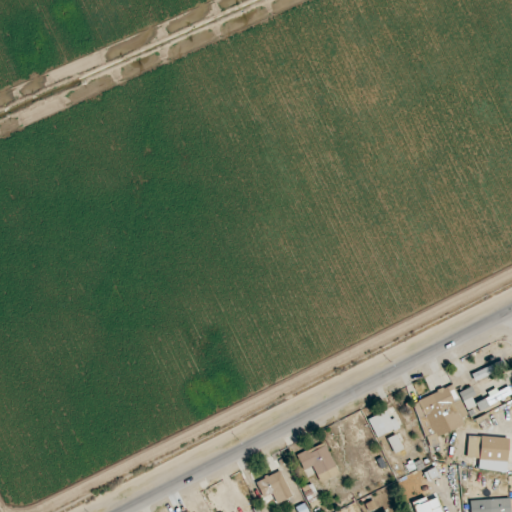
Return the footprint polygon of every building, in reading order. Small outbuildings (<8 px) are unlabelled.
[(471,374),(475,381),(505,368),(502,360),(471,374)] [(412,402),(425,436),(447,428),(448,431),(464,425),(461,418),(466,416),(454,385),(412,402)] [(475,395),(471,387),(459,392),(466,408),(472,405),(469,398),(475,395)] [(399,428),(395,417),(389,420),(386,411),(368,418),(375,437),(399,428)] [(394,454),(402,450),(396,435),(387,438),(394,454)] [(508,438),(468,436),(467,458),(479,458),(478,470),(507,471),(508,438)] [(307,477),(316,473),(320,482),(339,474),(324,443),(297,455),(307,477)] [(255,482),(263,498),(272,493),(277,504),(292,496),(280,471),(255,482)] [(442,511),(439,498),(427,501),(426,498),(414,501),(416,511),(442,511)] [(510,511),(510,498),(489,499),(489,511),(510,511)]
